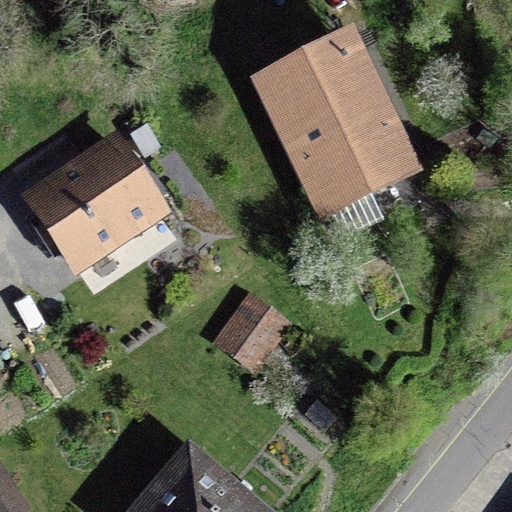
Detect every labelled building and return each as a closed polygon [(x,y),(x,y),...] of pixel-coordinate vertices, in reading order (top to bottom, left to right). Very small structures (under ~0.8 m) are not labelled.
[(348,54),(269,92),(324,206),(403,169),(348,54)] [(76,269),(159,213),(115,147),(32,203),(76,269)] [(251,307),(223,344),(252,365),(279,327),(251,307)] [(388,436),(409,453),(433,422),(412,406),(388,436)] [(247,511),(189,463),(147,511),(247,511)]
